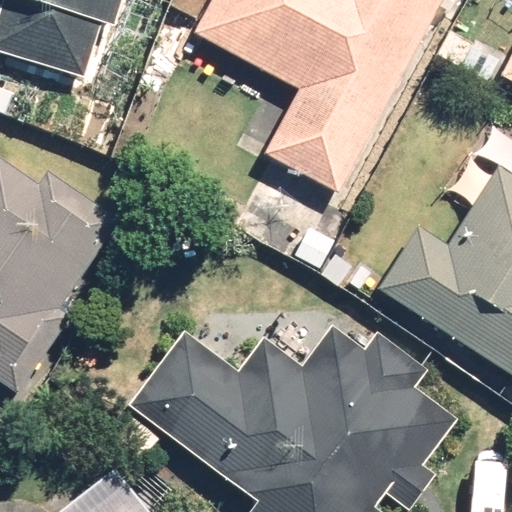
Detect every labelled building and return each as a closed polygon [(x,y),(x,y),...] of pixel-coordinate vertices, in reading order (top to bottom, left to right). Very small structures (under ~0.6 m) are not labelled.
[(11,0),(0,37),(0,40),(94,70),(112,15),(124,19),(130,0),(11,0)] [(347,187),(447,0),(216,0),(202,27),(311,85),(276,150),(347,187)] [(74,300),(127,214),(56,170),(49,181),(1,152),(0,153),(0,370),(32,390),(83,306),(74,300)] [(430,222),(390,282),(511,363),(511,166),(507,163),(456,239),(430,222)] [(191,326),(139,399),(270,493),(255,511),(399,511),(387,503),(397,489),(420,506),(446,469),(432,459),(465,412),(423,382),(436,364),(385,327),(372,346),(341,323),(311,364),(270,335),(247,366),(191,326)] [(2,511),(0,509),(0,511),(166,511),(124,459),(58,511),(2,511)]
